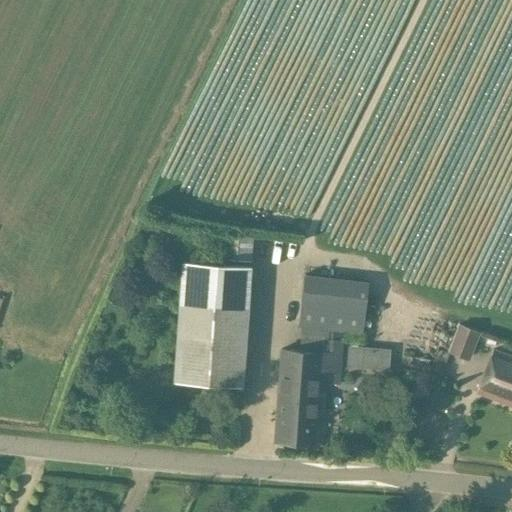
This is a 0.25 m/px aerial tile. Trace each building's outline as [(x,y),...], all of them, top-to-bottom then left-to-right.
[(252,233),(224,231),(222,260),(250,262),(252,233)] [(302,327),(343,331),(362,333),(368,281),(304,274),(299,327),(302,327)] [(178,301),(173,382),(242,386),(247,306),(178,301)] [(477,332),(458,326),(449,351),(468,358),(477,332)] [(274,442),(315,445),(320,382),(339,383),(342,340),(329,339),(328,353),(281,349),(274,442)] [(390,349),(360,346),(359,367),(388,370),(390,349)] [(511,356),(492,349),(475,392),(511,406),(511,356)]
